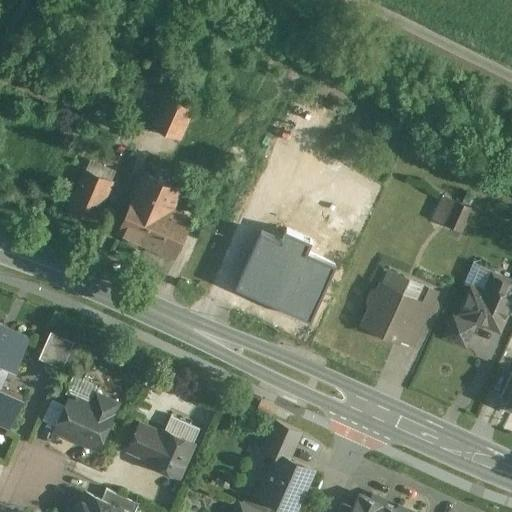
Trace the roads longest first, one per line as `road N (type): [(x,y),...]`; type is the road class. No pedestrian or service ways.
road 1 (secondary): [(0,248),(369,409)]
road 2 (track): [(349,0),(511,79)]
road 3 (secondary): [(369,409),(511,473)]
